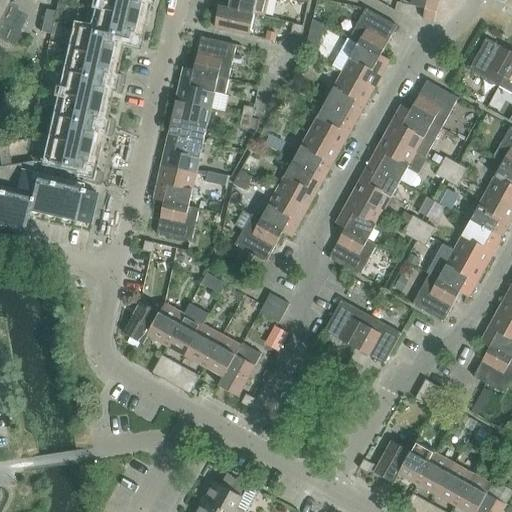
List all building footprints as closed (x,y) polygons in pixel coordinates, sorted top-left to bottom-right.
[(114,37),(116,37),(130,41),(139,0),(100,0),(94,31),(94,32),(114,36),(114,37)] [(231,0),(230,8),(230,9),(255,14),(254,15),(265,17),(268,0),(231,0)] [(439,0),(402,0),(402,4),(426,9),(423,20),(434,22),(439,0)] [(230,9),(230,8),(220,6),(215,28),(250,36),(254,15),(255,14),(230,9)] [(349,39),(358,44),(359,44),(381,56),(398,26),(366,9),(349,39)] [(43,21),(53,23),(55,12),(45,10),(43,21)] [(53,23),(43,21),(40,32),(50,34),(53,23)] [(293,24),(291,34),(301,37),(303,26),(293,24)] [(320,25),(305,53),(316,58),(331,31),(320,25)] [(62,95),(99,102),(113,40),(115,41),(116,37),(114,37),(114,36),(94,32),(94,31),(77,27),(62,95)] [(202,37),(194,70),(194,71),(220,76),(219,77),(229,79),(237,45),(202,37)] [(469,70),(499,87),(511,63),(511,52),(487,39),(469,70)] [(342,73),(374,91),(390,61),(381,56),(359,44),(358,44),(342,73)] [(511,63),(499,87),(511,93),(511,63)] [(184,68),(177,101),(212,109),(219,77),(220,76),(194,71),(194,70),(184,68)] [(342,73),(326,103),(357,120),(374,91),(342,73)] [(111,80),(112,83),(123,85),(125,79),(123,76),(112,74),(111,80)] [(458,74),(451,87),(457,90),(464,78),(458,74)] [(427,81),(411,111),(433,123),(433,124),(442,129),(459,98),(427,81)] [(112,83),(110,92),(119,94),(122,92),(123,85),(112,83)] [(99,102),(62,95),(46,162),(83,170),(99,102)] [(177,101),(169,134),(204,142),(212,109),(177,101)] [(310,132),(341,149),(357,120),(326,103),(310,132)] [(242,116),(252,118),(255,108),(244,106),(242,116)] [(402,106),(385,135),(417,153),(433,124),(433,123),(411,111),(402,106)] [(250,128),(252,120),(252,118),(242,116),(240,126),(250,128)] [(102,127),(113,130),(115,122),(113,119),(104,117),(102,127)] [(252,120),(250,128),(249,131),(257,133),(260,121),(252,120)] [(113,130),(102,127),(99,129),(98,135),(109,138),(112,136),(113,130)] [(494,158),(503,163),(511,167),(511,128),(511,127),(494,158)] [(294,161),(325,179),(341,149),(310,132),(294,161)] [(169,134),(162,167),(197,175),(204,142),(169,134)] [(385,135),(369,165),(400,182),(407,169),(418,175),(428,159),(417,153),(385,135)] [(0,142),(0,154),(8,153),(6,141),(0,142)] [(8,153),(0,154),(0,165),(0,166),(10,164),(8,153)] [(440,166),(450,171),(455,162),(445,157),(440,166)] [(325,179),(294,161),(277,191),(309,208),(325,179)] [(33,162),(0,167),(0,183),(16,187),(16,189),(26,191),(33,162)] [(511,167),(503,163),(487,192),(511,205),(511,167)] [(459,164),(454,173),(463,179),(468,170),(459,164)] [(369,165),(353,194),(384,212),(400,182),(369,165)] [(450,171),(440,166),(435,175),(445,180),(450,171)] [(154,200),(164,202),(189,207),(190,207),(197,175),(162,167),(154,200)] [(81,182),(91,184),(94,171),(90,170),(89,174),(87,175),(83,174),(81,182)] [(94,171),(91,184),(98,185),(101,183),(103,175),(101,172),(94,171)] [(206,182),(216,184),(218,174),(208,172),(206,182)] [(463,179),(454,173),(449,182),(458,188),(463,179)] [(218,174),(216,184),(226,187),(228,176),(218,174)] [(30,198),(0,191),(0,224),(23,230),(28,211),(89,225),(96,193),(34,179),(30,198)] [(277,191),(261,220),(283,233),(292,238),(309,208),(277,191)] [(511,205),(487,192),(471,221),(502,239),(511,220),(511,205)] [(345,229),(346,229),(368,241),(368,240),(384,212),(353,194),(336,224),(345,229)] [(164,202),(157,235),(192,243),(200,209),(190,207),(189,207),(164,202)] [(261,220),(252,215),(235,245),(267,262),(283,233),(261,220)] [(413,216),(408,225),(417,230),(422,221),(413,216)] [(471,221),(454,251),(486,268),(502,239),(471,221)] [(421,232),(431,237),(436,228),(426,223),(421,232)] [(417,230),(408,225),(403,234),(412,239),(417,230)] [(346,229),(345,229),(329,259),(360,276),(377,246),(368,240),(368,241),(346,229)] [(431,237),(421,232),(416,241),(425,247),(431,237)] [(143,251),(152,253),(153,254),(155,243),(145,241),(143,251)] [(428,274),(429,275),(429,274),(438,279),(438,280),(460,292),(460,293),(469,298),(486,268),(454,251),(447,264),(436,259),(428,274)] [(438,280),(438,279),(429,274),(429,275),(413,305),(444,322),(460,293),(460,292),(438,280)] [(511,286),(497,313),(511,320),(511,286)] [(270,294),(265,303),(285,314),(290,304),(270,294)] [(325,332),(354,348),(372,317),(342,300),(325,332)] [(144,345),(149,336),(148,336),(161,313),(160,313),(141,303),(124,334),(144,345)] [(285,314),(265,303),(260,313),(279,324),(285,314)] [(149,336),(167,346),(185,315),(165,304),(160,313),(161,313),(148,336),(149,336)] [(190,304),(185,315),(167,346),(186,356),(203,325),(209,315),(190,304)] [(481,343),(490,348),(490,347),(511,359),(511,320),(497,313),(481,343)] [(372,317),(354,348),(384,365),(402,333),(372,317)] [(186,356),(205,367),(222,336),(203,325),(186,356)] [(205,367),(223,377),(224,377),(236,355),(237,355),(242,346),(222,336),(205,367)] [(511,359),(490,347),(490,348),(474,377),(505,395),(511,381),(511,359)] [(157,364),(166,369),(171,360),(162,355),(157,364)] [(224,377),(223,377),(218,386),(238,397),(256,366),(237,355),(236,355),(224,377)] [(166,369),(157,364),(152,373),(161,378),(166,369)] [(186,380),(195,385),(200,376),(191,371),(186,380)] [(195,385),(186,380),(181,389),(190,394),(195,385)] [(445,390),(426,380),(420,389),(440,400),(445,390)] [(440,400),(420,389),(415,399),(434,410),(440,400)] [(241,403),(250,408),(255,399),(246,394),(241,403)] [(395,484),(400,475),(399,474),(411,452),(392,441),(375,473),(395,484)] [(400,475),(418,485),(435,454),(416,443),(411,452),(399,474),(400,475)] [(418,485),(437,495),(454,464),(435,454),(418,485)] [(364,459),(359,468),(368,474),(373,465),(364,459)] [(473,474),(454,464),(437,495),(456,506),(473,474)] [(221,485),(243,497),(249,486),(227,474),(221,485)] [(473,474),(456,506),(466,511),(477,511),(487,494),(488,494),(493,485),(473,474)] [(213,481),(202,501),(222,511),(242,511),(237,509),(243,498),(243,497),(221,485),(213,481)] [(408,503),(417,508),(422,499),(413,494),(408,503)] [(477,511),(502,511),(507,505),(488,494),(487,494),(477,511)] [(222,511),(202,501),(196,511),(222,511)] [(415,511),(417,508),(408,503),(403,511),(415,511)]
